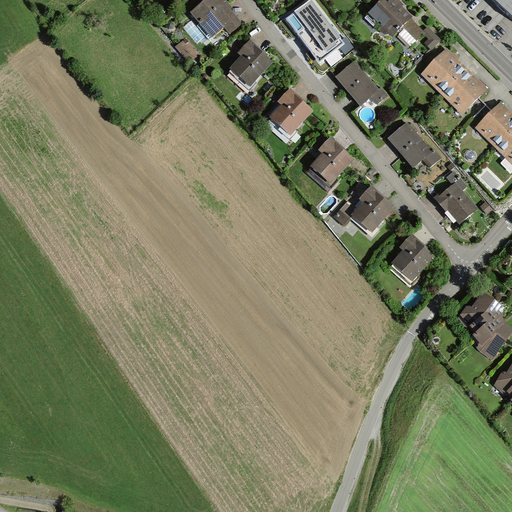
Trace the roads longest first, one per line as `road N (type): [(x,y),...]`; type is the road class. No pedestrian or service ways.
road 1 (residential): [(468,268),(247,0)]
road 2 (residential): [(335,511),(410,334),(468,268)]
